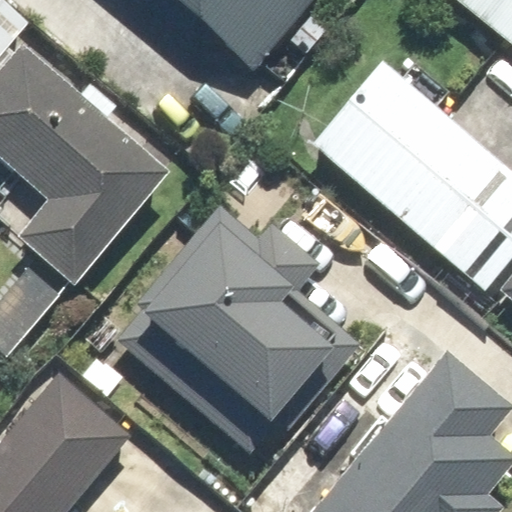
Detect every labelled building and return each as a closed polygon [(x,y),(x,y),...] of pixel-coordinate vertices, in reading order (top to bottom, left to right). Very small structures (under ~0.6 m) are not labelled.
[(139,0),(237,79),(301,0),(139,0)] [(511,0),(433,0),(429,6),(511,70),(511,0)] [(0,53),(17,34),(0,18),(0,53)] [(6,249),(61,295),(136,203),(134,201),(147,184),(8,75),(0,84),(0,190),(33,216),(6,249)] [(511,198),(366,79),(299,160),(468,298),(511,244),(511,198)] [(217,221),(119,335),(252,448),(349,334),(217,221)] [(511,269),(483,309),(511,329),(511,269)] [(427,378),(406,403),(317,511),(471,511),(499,478),(474,458),(494,433),(427,378)] [(62,511),(116,451),(45,389),(0,441),(0,511),(62,511)]
